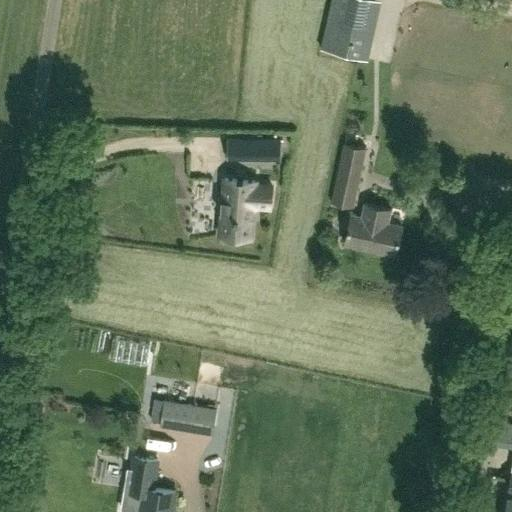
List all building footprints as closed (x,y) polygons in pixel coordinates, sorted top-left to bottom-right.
[(380,0),(330,0),(319,47),(368,58),(380,0)] [(385,91),(467,103),(480,16),(398,4),(385,91)] [(511,37),(498,35),(489,77),(493,78),(473,172),(494,177),(495,172),(511,175),(511,184),(511,190),(511,213),(511,217),(511,216),(511,37)] [(281,72),(272,119),(452,153),(455,138),(404,128),(408,108),(391,105),(393,93),(281,72)] [(244,158),(280,158),(280,138),(244,138),(244,158)] [(365,147),(344,142),(331,201),(353,206),(365,147)] [(220,234),(251,236),(253,204),(270,206),(272,184),(255,183),(255,180),(224,178),(220,234)] [(351,213),(345,243),(396,254),(402,224),(388,221),(391,208),(365,202),(362,215),(351,213)] [(154,398),(151,420),(213,430),(216,408),(154,398)] [(511,421),(504,420),(495,419),(491,443),(500,444),(511,445),(511,421)] [(171,511),(175,490),(153,487),(158,459),(134,455),(128,490),(142,493),(139,511),(171,511)]
